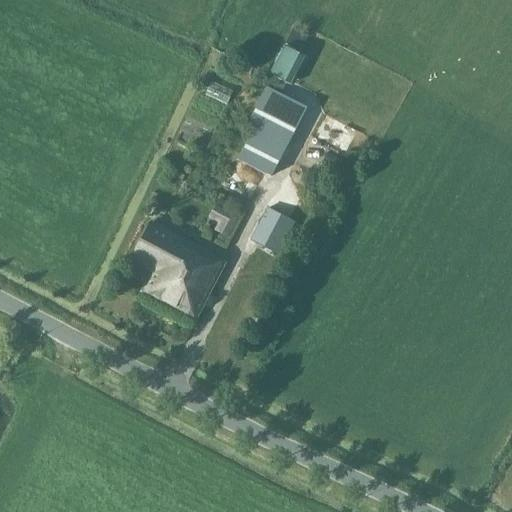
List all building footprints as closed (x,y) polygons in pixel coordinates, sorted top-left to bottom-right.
[(284,48),(300,56),(307,38),(292,30),(284,48)] [(300,56),(284,48),(283,48),(269,76),(290,87),(291,84),(304,58),(300,56)] [(189,114),(213,122),(224,88),(207,82),(203,94),(196,92),(189,114)] [(259,125),(240,163),(269,179),(291,140),(285,137),(302,106),(290,99),(291,97),(269,86),(251,120),(259,125)] [(282,259),(299,225),(288,219),(288,220),(264,207),(247,240),(282,259)] [(171,233),(157,227),(151,223),(130,262),(141,268),(139,271),(139,274),(139,276),(141,279),(143,281),(145,283),(139,294),(195,323),(226,262),(171,235),(171,233)]
